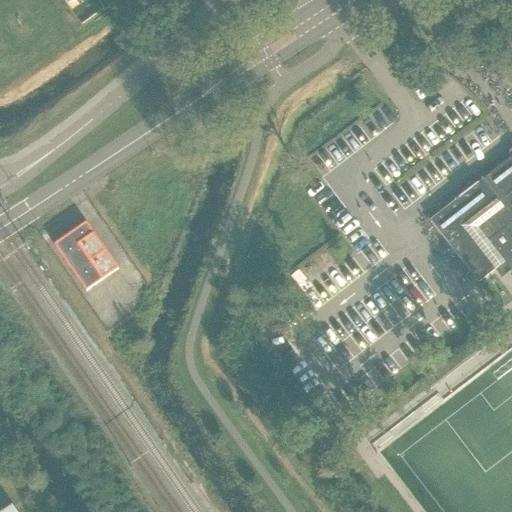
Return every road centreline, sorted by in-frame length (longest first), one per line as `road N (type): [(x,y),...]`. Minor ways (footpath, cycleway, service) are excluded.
road 1 (secondary): [(0,228),(200,97)]
road 2 (secondary): [(200,97),(216,96),(342,16)]
road 3 (secondary): [(324,0),(248,50),(200,97)]
